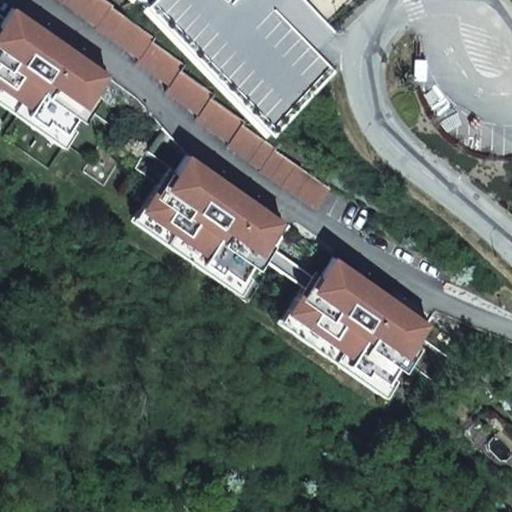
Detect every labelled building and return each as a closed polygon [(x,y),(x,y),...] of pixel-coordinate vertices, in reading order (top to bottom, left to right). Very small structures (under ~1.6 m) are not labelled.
[(251,181),(306,221),(322,199),(266,160),(268,158),(234,133),(237,130),(204,106),(207,102),(174,78),(178,72),(145,48),(148,45),(104,13),(105,11),(89,0),(43,0),(89,33),(88,35),(132,67),(129,70),(162,94),(158,100),(191,124),(188,128),(221,152),(219,155),(252,179),(251,181)] [(301,0),(322,19),(339,0),(301,0)] [(1,13),(0,14),(0,101),(55,141),(97,81),(1,13)] [(176,163),(133,222),(229,292),(272,232),(176,163)] [(321,268),(278,327),(374,396),(416,337),(321,268)] [(472,374),(460,390),(471,398),(483,383),(472,374)]
